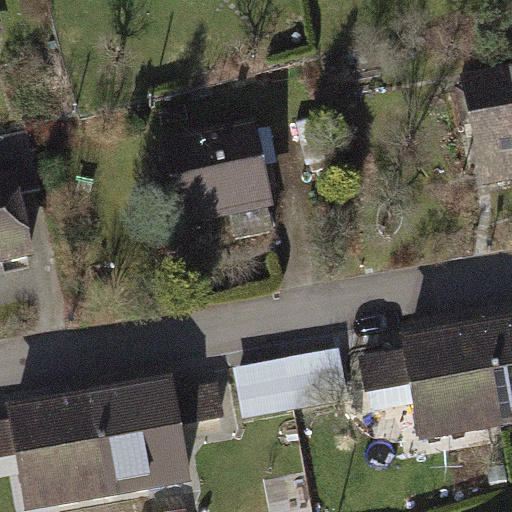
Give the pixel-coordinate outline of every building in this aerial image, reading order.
[(511,70),(461,80),(482,189),(511,183),(511,70)] [(317,119),(297,124),(307,166),(327,161),(317,119)] [(253,125),(161,144),(179,230),(229,220),(234,241),(275,233),(253,125)] [(0,137),(0,177),(13,174),(18,195),(41,190),(28,132),(0,137)] [(0,177),(0,266),(32,260),(18,195),(13,174),(0,177)] [(511,322),(485,327),(504,434),(511,432),(511,322)] [(485,327),(400,343),(402,354),(409,393),(420,449),(504,434),(485,327)] [(339,352),(288,361),(298,412),(349,402),(339,352)] [(409,393),(402,354),(361,361),(368,400),(409,393)] [(288,361),(234,372),(243,422),(298,412),(288,361)] [(171,383),(87,398),(106,505),(190,490),(180,431),(173,397),(171,383)] [(219,388),(173,397),(180,431),(225,422),(219,388)] [(87,398),(2,414),(4,425),(11,464),(21,511),(68,511),(106,505),(87,398)] [(0,466),(11,464),(4,425),(0,426),(0,466)]
